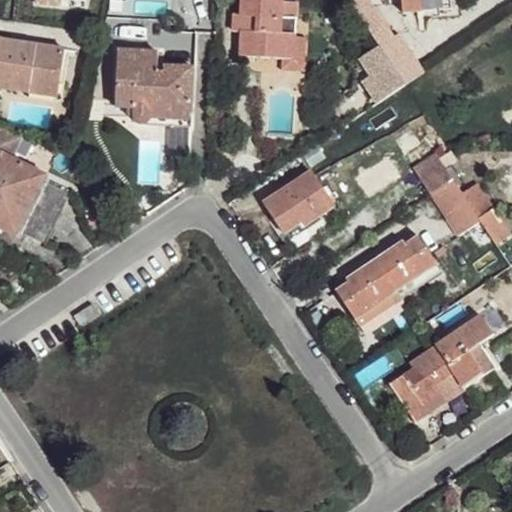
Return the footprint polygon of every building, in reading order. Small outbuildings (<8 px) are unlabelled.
[(294,34),(295,14),(283,13),(283,0),(241,0),(240,13),(240,29),(238,54),(283,57),(293,57),(294,34)] [(295,14),(296,0),(283,0),(283,13),(295,14)] [(401,0),(402,13),(451,10),(450,0),(401,0)] [(304,69),(305,34),(294,34),(293,57),(283,57),(283,67),(304,69)] [(0,88),(58,97),(65,49),(3,40),(0,58),(0,88)] [(379,102),(406,87),(383,45),(356,59),(379,102)] [(191,120),(192,66),(156,64),(156,53),(118,51),(117,106),(136,108),(135,121),(137,123),(142,125),(145,125),(150,123),(150,118),(191,120)] [(0,228),(16,236),(19,230),(40,241),(63,195),(42,185),(46,177),(22,165),(34,140),(0,129),(0,228)] [(439,158),(436,154),(412,168),(431,195),(453,180),(439,158)] [(336,202),(314,172),(266,202),(285,232),(303,221),(304,225),(336,202)] [(453,180),(431,195),(458,236),(481,222),(497,246),(511,234),(511,233),(479,184),(463,194),(453,180)] [(432,253),(420,236),(406,245),(403,241),(375,261),(397,292),(440,265),(432,253)] [(397,292),(375,261),(347,279),(350,284),(336,293),(356,320),(397,292)] [(448,277),(440,265),(397,292),(405,305),(448,277)] [(405,305),(397,292),(356,320),(364,333),(405,305)] [(99,316),(92,305),(74,317),(81,328),(99,316)] [(494,336),(482,316),(435,349),(463,391),(493,371),(478,348),(494,336)] [(463,391),(435,349),(409,365),(413,371),(389,389),(413,425),(463,391)]
